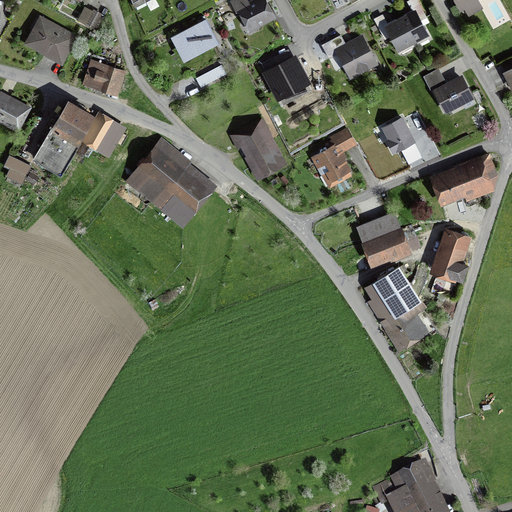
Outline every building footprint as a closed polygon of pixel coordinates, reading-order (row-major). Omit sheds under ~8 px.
[(250,29),(273,17),(264,0),(256,0),(240,9),(250,29)] [(457,0),(455,1),(460,9),(464,7),(468,14),(481,7),(477,0),(457,0)] [(93,28),(100,14),(94,11),(86,24),(93,28)] [(415,45),(418,43),(415,39),(427,33),(416,11),(401,19),(415,45)] [(61,63),(75,38),(41,19),(30,39),(46,47),(43,53),(61,63)] [(415,45),(401,19),(387,27),(398,48),(410,42),(412,46),(415,45)] [(190,54),(215,41),(210,32),(212,30),(207,20),(178,35),(184,46),(185,45),(190,54)] [(349,73),(375,60),(364,39),(338,52),(349,73)] [(329,58),(335,55),(328,41),(322,44),(329,58)] [(279,95),(306,81),(294,59),(268,73),(279,95)] [(117,93),(124,74),(92,63),(85,82),(117,93)] [(200,86),(226,72),(222,65),(197,78),(200,86)] [(444,86),(442,83),(445,82),(438,69),(425,76),(432,89),(435,87),(447,109),(471,96),(461,77),(444,86)] [(0,119),(16,128),(25,111),(0,97),(0,119)] [(85,130),(93,116),(69,104),(62,117),(55,114),(52,119),(56,121),(52,128),(54,130),(38,160),(62,173),(79,143),(77,142),(84,129),(85,130)] [(111,152),(124,132),(102,117),(86,143),(83,141),(77,149),(84,154),(90,145),(98,151),(101,146),(111,152)] [(422,156),(402,117),(384,127),(390,139),(388,140),(394,151),(401,147),(409,163),(422,156)] [(260,173),(280,162),(256,120),(237,131),(260,173)] [(350,173),(339,153),(340,152),(334,141),(320,149),(321,151),(313,156),(319,166),(317,167),(321,175),(327,171),(333,182),(350,173)] [(206,187),(155,146),(144,160),(141,157),(136,164),(189,207),(206,187)] [(22,181),(29,166),(10,156),(6,165),(12,168),(8,175),(22,181)] [(494,179),(496,174),(490,158),(435,179),(443,199),(464,191),(470,205),(490,198),(495,179),(494,179)] [(33,183),(37,177),(31,173),(27,179),(33,183)] [(405,239),(416,235),(411,224),(401,228),(405,239)] [(372,262),(409,248),(405,239),(401,228),(364,242),(372,262)] [(457,260),(466,236),(448,231),(440,255),(457,260)] [(462,279),(468,264),(457,260),(440,255),(435,270),(452,276),(462,279)] [(408,317),(402,307),(419,296),(399,265),(367,287),(395,331),(390,334),(398,347),(426,329),(415,312),(408,317)] [(415,511),(439,511),(418,467),(398,477),(415,511)]
